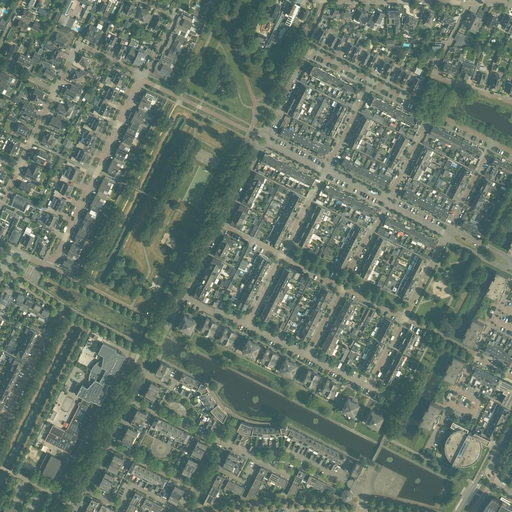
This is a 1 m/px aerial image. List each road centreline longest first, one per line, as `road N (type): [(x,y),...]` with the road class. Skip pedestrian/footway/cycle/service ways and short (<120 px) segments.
road 1 (residential): [(142,81),(55,258),(48,267),(9,252)]
road 2 (residential): [(0,429),(59,308),(1,269)]
road 3 (residential): [(372,81),(308,48),(265,132)]
road 4 (residential): [(492,142),(434,112),(387,201)]
road 5 (residential): [(189,487),(178,508),(132,485),(118,505),(84,488)]
road 6 (residential): [(255,135),(142,81)]
road 7 (residential): [(55,90),(81,45),(140,76)]
